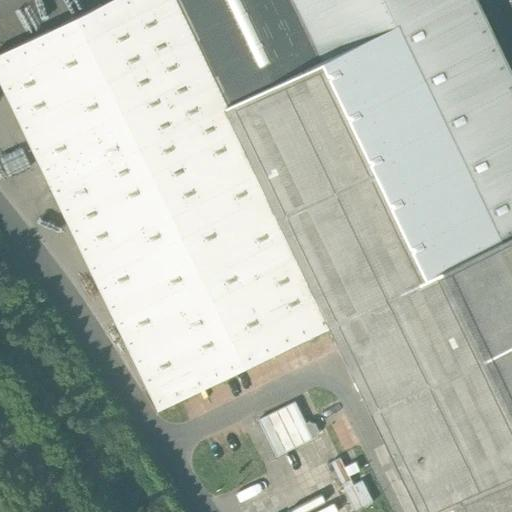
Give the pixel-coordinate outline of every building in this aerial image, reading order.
[(331,328),(173,0),(118,0),(0,56),(0,75),(160,410),(331,328)] [(511,511),(511,442),(431,274),(328,59),(299,0),(173,0),(331,328),(419,511),(511,511)] [(511,235),(511,71),(478,0),(299,0),(328,59),(401,25),(504,239),(511,235)] [(431,274),(504,239),(401,25),(328,59),(431,274)] [(431,274),(511,442),(511,235),(504,239),(431,274)] [(273,450),(320,434),(313,416),(306,419),(298,399),(260,413),(273,450)]
